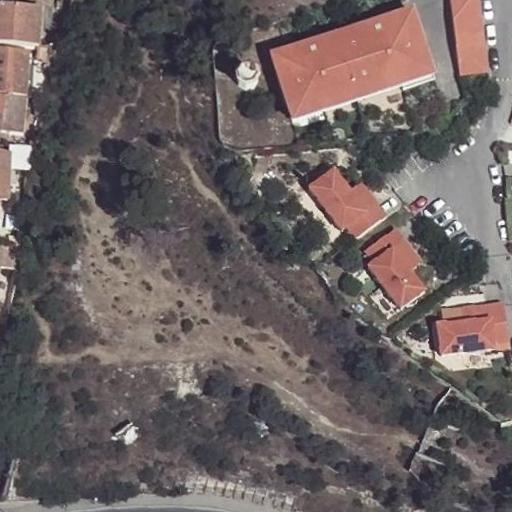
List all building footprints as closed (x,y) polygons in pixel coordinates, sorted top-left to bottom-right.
[(477,0),(451,0),(461,81),(487,78),(477,0)] [(0,45),(39,48),(42,10),(0,6),(0,45)] [(277,56),(300,125),(442,76),(418,7),(277,56)] [(57,62),(60,52),(39,50),(38,60),(49,61),(57,62)] [(30,54),(0,51),(0,95),(28,98),(30,54)] [(55,72),(57,62),(49,61),(47,70),(55,72)] [(241,73),(237,79),(239,88),(246,92),(254,90),(258,83),(257,75),(250,71),(241,73)] [(24,138),(27,107),(28,98),(0,95),(0,136),(16,138),(24,138)] [(43,110),(44,99),(28,98),(27,107),(34,108),(34,110),(43,110)] [(35,139),(42,118),(36,117),(30,139),(35,139)] [(33,149),(35,139),(30,139),(24,138),(16,138),(16,148),(20,148),(30,149),(33,149)] [(0,201),(7,202),(10,169),(10,157),(0,156),(0,201)] [(21,169),(22,160),(18,159),(18,158),(10,157),(10,169),(21,169)] [(348,226),(357,238),(388,215),(369,191),(358,199),(351,190),(336,169),(311,188),(342,230),(348,226)] [(358,199),(369,191),(363,182),(351,190),(358,199)] [(395,229),(365,252),(374,264),(368,268),(400,311),(425,293),(409,272),(402,262),(414,254),(395,229)] [(402,262),(409,272),(421,264),(414,254),(402,262)] [(508,341),(503,304),(472,308),(474,322),(463,323),(461,309),(441,311),(443,325),(437,326),(441,357),(494,350),(493,343),(508,341)] [(474,322),(472,308),(461,309),(463,323),(474,322)]
